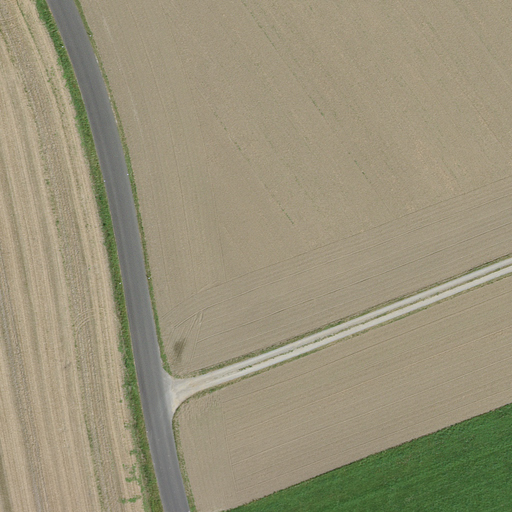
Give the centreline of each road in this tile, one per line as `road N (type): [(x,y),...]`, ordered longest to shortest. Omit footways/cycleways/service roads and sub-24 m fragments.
road 1 (tertiary): [(60,0),(112,153),(174,511)]
road 2 (track): [(153,394),(511,257)]
